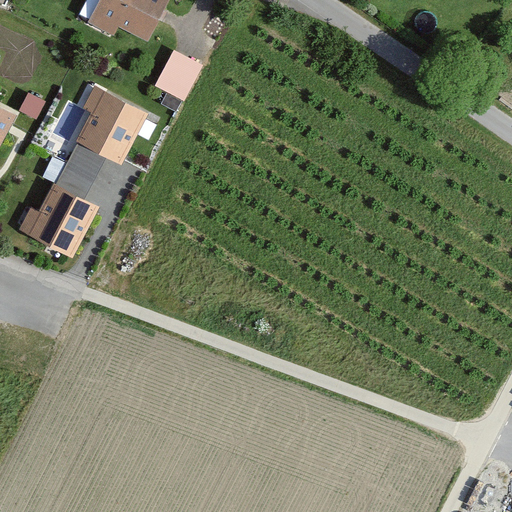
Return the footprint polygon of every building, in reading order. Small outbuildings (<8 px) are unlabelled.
[(90,0),(83,16),(140,44),(161,0),(90,0)] [(182,98),(202,62),(172,46),(152,81),(182,98)] [(122,165),(148,115),(95,86),(83,109),(91,113),(76,141),(122,165)] [(34,117),(43,99),(22,89),(13,107),(34,117)] [(0,131),(11,113),(0,106),(0,131)] [(67,258),(93,205),(44,180),(17,234),(67,258)]
